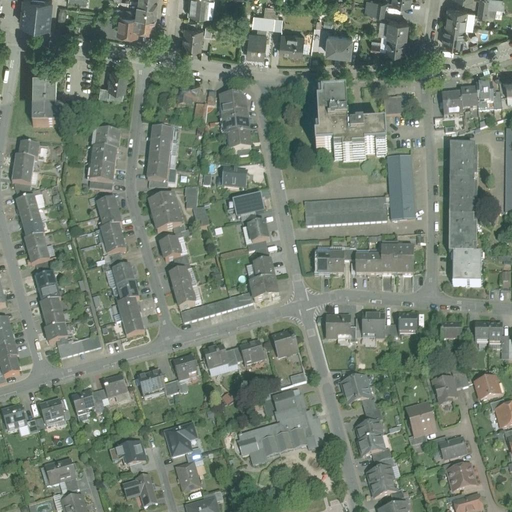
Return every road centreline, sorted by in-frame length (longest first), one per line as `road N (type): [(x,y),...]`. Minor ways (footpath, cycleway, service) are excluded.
road 1 (residential): [(143,59),(130,192),(173,344)]
road 2 (residential): [(434,303),(426,73)]
road 3 (residential): [(265,81),(263,120),(303,304)]
road 4 (residential): [(303,304),(360,511)]
road 5 (residential): [(0,211),(44,380)]
road 6 (tertiary): [(265,81),(426,73)]
road 7 (residential): [(173,344),(303,304)]
road 8 (residential): [(44,380),(173,344)]
road 9 (residential): [(303,304),(434,303)]
road 10 (tertiary): [(16,42),(143,59)]
